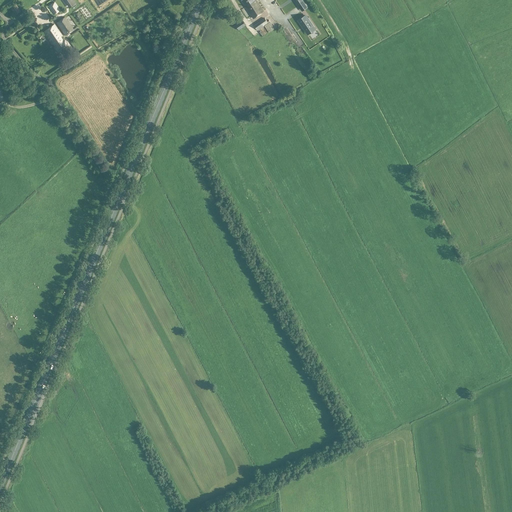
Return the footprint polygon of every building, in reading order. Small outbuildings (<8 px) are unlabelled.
[(254,18),(264,11),(256,0),(242,0),(242,1),(254,18)] [(302,11),(307,7),(302,0),(301,0),(297,3),(302,11)] [(54,14),(60,10),(55,2),(49,6),(54,14)] [(16,4),(10,8),(15,15),(21,11),(16,4)] [(304,29),(307,33),(314,28),(306,15),(298,20),(303,27),(303,26),(304,28),(304,29)] [(57,22),(66,35),(74,30),(65,17),(57,22)] [(267,21),(265,18),(254,26),(257,31),(270,22),(269,20),(267,21)] [(239,30),(246,25),(242,20),(235,25),(239,30)] [(44,31),(58,53),(68,46),(54,24),(44,31)] [(21,37),(31,30),(29,27),(19,34),(21,37)]
